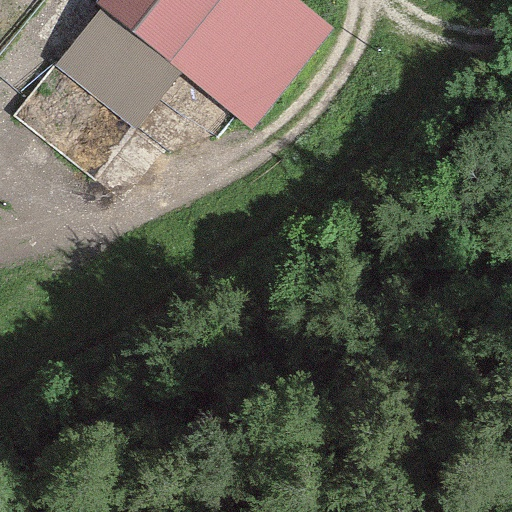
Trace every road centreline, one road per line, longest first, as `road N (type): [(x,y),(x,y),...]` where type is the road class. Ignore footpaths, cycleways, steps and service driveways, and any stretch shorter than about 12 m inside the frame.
road 1 (track): [(8,186),(42,209),(84,217),(257,155),(312,111),(357,45),(370,0)]
road 2 (track): [(388,0),(414,20),(511,36)]
